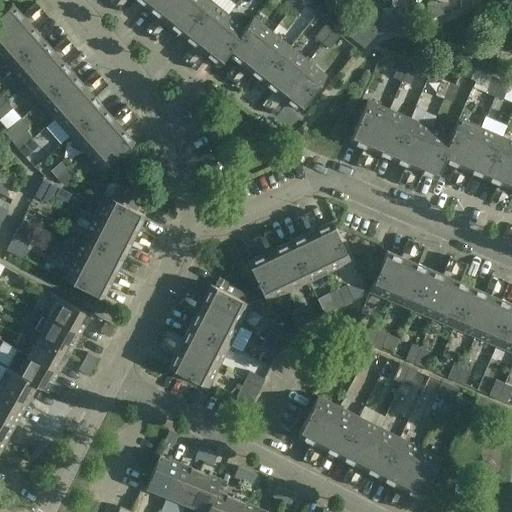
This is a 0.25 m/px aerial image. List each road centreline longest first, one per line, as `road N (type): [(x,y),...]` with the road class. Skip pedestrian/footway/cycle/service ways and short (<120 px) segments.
road 1 (residential): [(511,263),(321,181),(186,239)]
road 2 (residential): [(186,239),(183,169),(138,79),(66,0)]
road 3 (residential): [(112,381),(186,239)]
road 4 (residential): [(250,452),(112,381)]
road 5 (residential): [(48,511),(112,381)]
road 6 (residential): [(250,452),(305,333)]
road 7 (residential): [(367,511),(250,452)]
